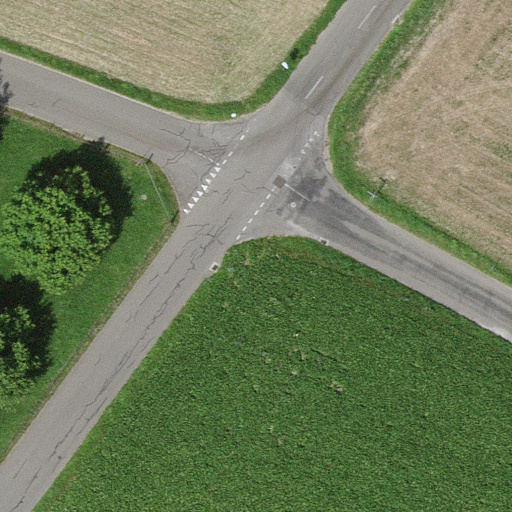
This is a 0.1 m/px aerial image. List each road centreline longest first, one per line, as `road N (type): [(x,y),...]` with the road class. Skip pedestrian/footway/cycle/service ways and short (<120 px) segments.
road 1 (residential): [(254,174),(3,511)]
road 2 (unclassified): [(511,314),(284,183),(254,174)]
road 3 (residential): [(254,174),(0,80)]
road 4 (tertiary): [(390,0),(254,174)]
